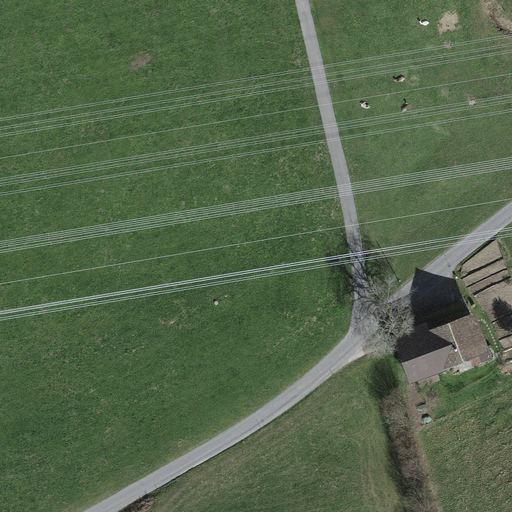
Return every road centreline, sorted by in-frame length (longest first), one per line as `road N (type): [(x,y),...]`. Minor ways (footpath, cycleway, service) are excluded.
road 1 (unclassified): [(511,214),(222,444),(95,511)]
road 2 (track): [(301,0),(347,193),(365,333)]
